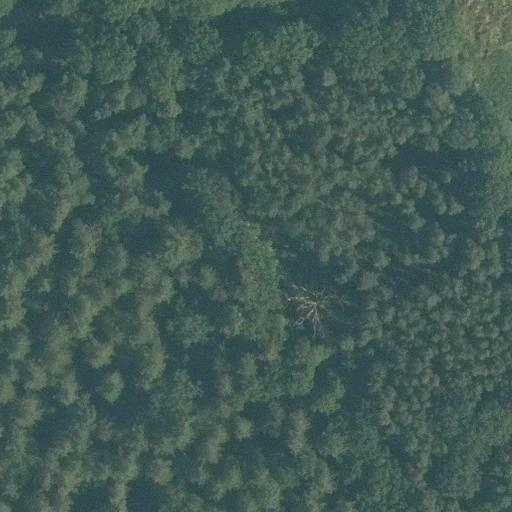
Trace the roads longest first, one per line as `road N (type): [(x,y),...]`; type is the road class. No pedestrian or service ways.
road 1 (track): [(390,511),(390,471),(373,430),(164,57),(157,10)]
road 2 (unclassified): [(0,21),(244,0)]
